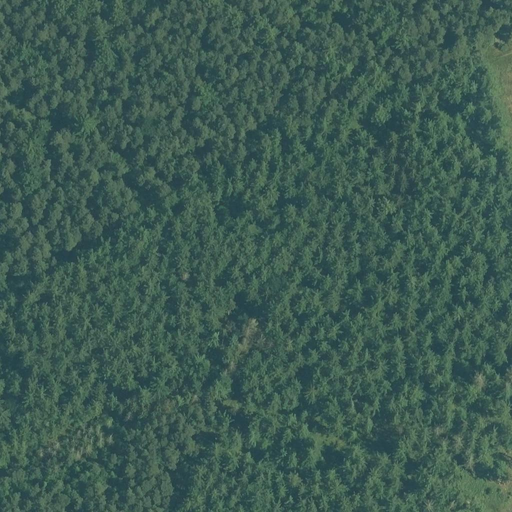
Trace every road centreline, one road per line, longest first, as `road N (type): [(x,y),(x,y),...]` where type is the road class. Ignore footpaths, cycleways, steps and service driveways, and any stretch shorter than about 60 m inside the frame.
road 1 (track): [(173,511),(355,113),(511,42)]
road 2 (track): [(390,97),(220,0)]
